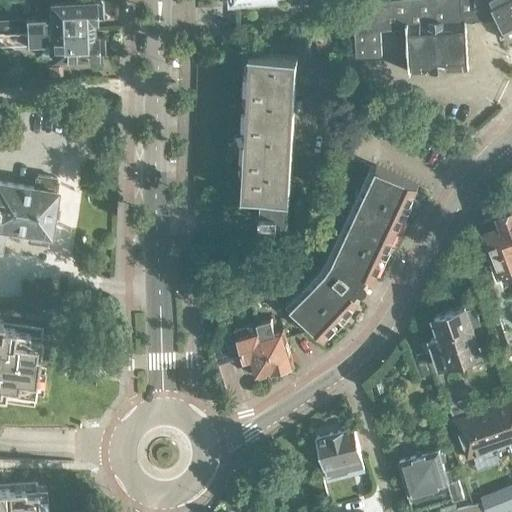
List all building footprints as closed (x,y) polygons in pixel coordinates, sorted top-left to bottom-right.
[(12,30),(94,26),(94,18),(102,17),(101,1),(92,1),(92,0),(81,0),(50,2),(51,18),(43,19),(43,16),(25,17),(25,19),(12,20),(12,30)] [(380,30),(403,28),(402,23),(434,22),(467,21),(496,19),(501,38),(507,34),(490,0),(361,0),(355,14),(355,16),(355,28),(356,55),(382,53),(380,30)] [(511,36),(511,0),(490,0),(507,34),(509,38),(511,36)] [(434,22),(436,70),(468,68),(467,21),(434,22)] [(406,28),(408,71),(436,70),(434,22),(402,23),(403,28),(406,28)] [(95,36),(94,27),(94,26),(12,30),(0,31),(0,44),(11,44),(14,47),(19,47),(22,43),(44,42),(45,56),(53,56),(95,54),(95,52),(104,51),(103,36),(95,36)] [(290,196),(298,53),(251,50),(251,55),(255,69),(250,69),(249,89),(253,103),(248,103),(247,122),(252,138),(246,139),(245,159),(250,174),(244,174),(243,193),(261,194),(260,216),(288,218),(289,196),(290,196)] [(418,185),(377,166),(333,259),(327,268),(291,307),(325,339),(361,300),(356,295),(359,290),(361,291),(363,291),(365,291),(367,289),(368,288),(368,286),(368,284),(367,282),(365,281),(368,276),(375,279),(418,185)] [(49,234),(51,234),(59,182),(59,180),(58,180),(58,181),(57,181),(58,177),(39,174),(38,178),(37,178),(38,177),(36,177),(36,178),(37,178),(35,186),(0,181),(0,252),(4,253),(7,227),(31,231),(30,241),(48,243),(49,234)] [(511,208),(498,214),(498,215),(484,220),(482,223),(485,231),(484,231),(492,252),(490,253),(498,273),(511,267),(511,208)] [(244,258),(249,284),(270,282),(261,256),(244,258)] [(224,286),(249,284),(244,258),(226,259),(224,286)] [(497,282),(493,270),(479,275),(490,305),(489,305),(502,345),(511,341),(511,295),(508,298),(501,281),(497,282)] [(467,309),(466,305),(435,315),(441,335),(432,338),(441,366),(456,361),(459,368),(466,365),(464,358),(481,353),(473,325),(481,323),(475,306),(467,309)] [(260,334),(270,371),(292,365),(283,328),(274,330),(270,318),(257,322),(260,334)] [(0,396),(4,397),(5,389),(34,393),(41,336),(28,335),(29,331),(13,329),(13,325),(0,324),(1,320),(0,319),(0,396)] [(216,363),(228,359),(240,356),(234,335),(227,320),(221,321),(220,341),(212,343),(216,363)] [(253,375),(270,371),(260,334),(257,322),(244,326),(245,331),(238,333),(245,361),(250,360),(253,375)] [(455,419),(479,410),(474,394),(450,403),(455,419)] [(511,398),(479,410),(455,419),(454,419),(467,456),(511,441),(511,398)] [(336,474),(365,467),(355,427),(317,437),(324,468),(334,466),(336,474)] [(453,481),(444,448),(399,460),(408,495),(410,494),(413,507),(429,503),(430,507),(465,497),(460,479),(453,481)] [(511,484),(490,493),(481,497),(479,492),(470,495),(474,504),(477,503),(479,511),(501,511),(511,508),(511,484)] [(0,511),(39,511),(37,489),(24,490),(24,487),(8,488),(8,485),(0,485),(0,511)] [(479,511),(477,503),(474,504),(446,511),(479,511)]
